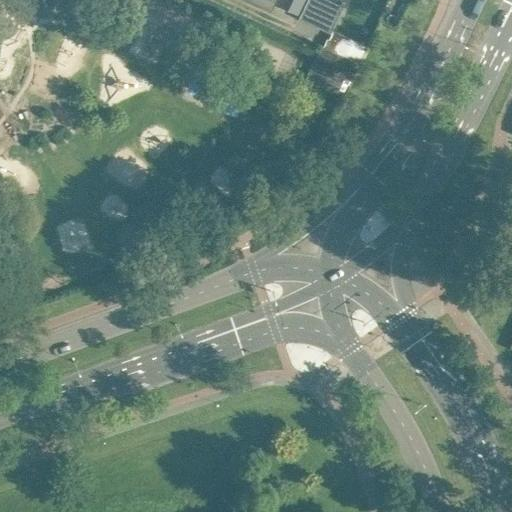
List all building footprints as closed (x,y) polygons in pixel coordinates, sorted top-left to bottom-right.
[(277,0),(249,0),(272,11),(273,9),(277,0)] [(279,0),(277,4),(299,15),(305,0),(279,0)] [(329,0),(306,0),(298,18),(332,34),(333,31),(344,7),(329,0)] [(358,64),(366,47),(333,31),(332,34),(329,40),(325,48),(351,61),(358,64)] [(337,92),(351,61),(320,47),(306,78),(337,92)]
